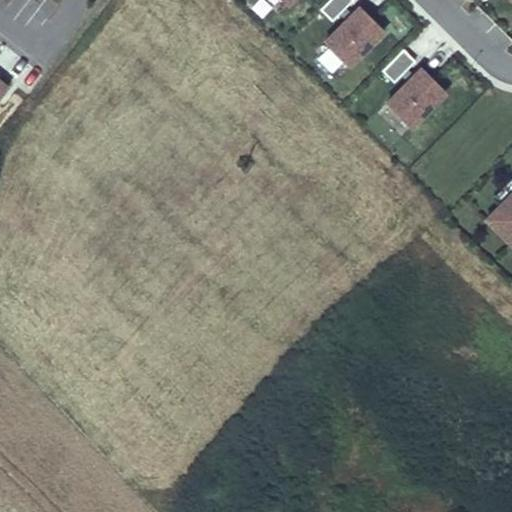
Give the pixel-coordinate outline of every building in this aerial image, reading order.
[(327,0),(320,8),(331,20),(353,0),(327,0)] [(358,3),(321,38),(347,66),(385,31),(358,3)] [(404,48),(382,68),(393,80),(415,60),(404,48)] [(420,62),(383,99),(410,125),(447,89),(420,62)] [(0,94),(8,85),(0,78),(0,94)] [(511,181),(479,214),(511,247),(511,181)]
